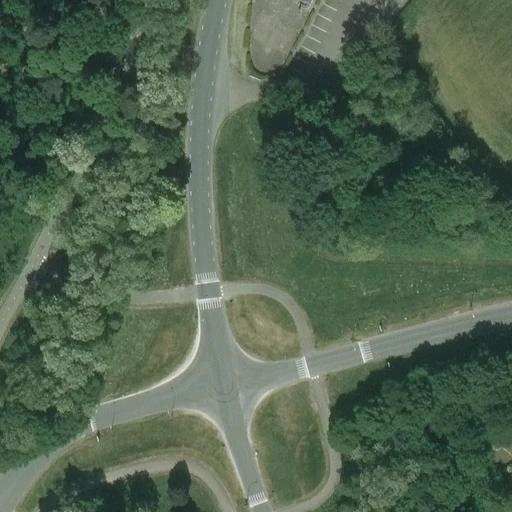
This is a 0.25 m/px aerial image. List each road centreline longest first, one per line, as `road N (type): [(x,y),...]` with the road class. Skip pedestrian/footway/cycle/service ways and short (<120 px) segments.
road 1 (secondary): [(220,385),(197,138),(214,0)]
road 2 (tertiary): [(0,510),(17,473),(59,436),(220,385)]
road 3 (residential): [(382,345),(220,385)]
road 4 (secondary): [(260,511),(220,385)]
road 5 (residential): [(382,345),(511,318)]
